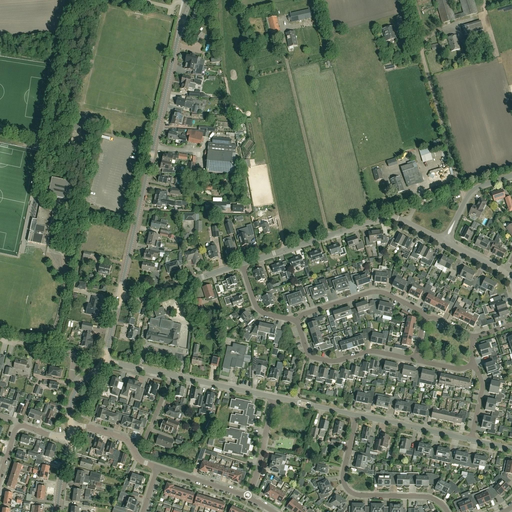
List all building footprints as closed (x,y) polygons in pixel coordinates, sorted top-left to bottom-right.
[(435,0),(442,24),(478,13),(473,0),(459,0),(464,13),(454,16),(449,0),(435,0)] [(292,22),(312,18),(310,9),(290,14),(292,22)] [(398,28),(402,26),(401,25),(405,24),(402,15),(395,17),(398,28)] [(271,34),(280,32),(276,17),(268,19),(271,34)] [(465,39),(484,33),(480,21),(461,26),(465,39)] [(386,41),(396,39),(392,27),(383,30),(386,41)] [(289,47),(297,45),(294,32),(286,34),(289,47)] [(460,49),(456,35),(448,37),(450,47),(447,47),(447,49),(450,48),(451,52),(460,49)] [(212,63),(220,62),(219,56),(218,56),(217,50),(211,52),(212,57),(211,57),(212,63)] [(191,56),(187,56),(186,62),(200,66),(200,65),(196,65),(197,61),(200,61),(201,58),(195,57),(195,56),(191,55),(191,56)] [(445,64),(443,64),(442,71),(450,72),(452,62),(445,61),(445,64)] [(196,65),(200,66),(186,62),(185,69),(188,70),(191,71),(197,72),(198,70),(195,69),(196,65)] [(202,86),(203,82),(191,79),(191,78),(183,76),(182,83),(183,83),(181,89),(188,91),(189,88),(194,89),(195,89),(196,84),(202,86)] [(196,114),(197,114),(198,106),(193,105),(193,103),(190,102),(190,103),(185,102),(186,101),(178,99),(176,105),(184,107),(185,106),(189,107),(192,107),(191,112),(196,114)] [(173,119),(180,121),(183,122),(187,123),(188,119),(184,118),(184,116),(174,113),(174,115),(173,114),(172,117),(173,118),(173,119)] [(189,143),(201,145),(204,131),(199,131),(188,130),(178,129),(178,132),(183,133),(183,136),(177,135),(178,134),(170,132),(168,139),(176,141),(177,138),(179,139),(179,140),(182,141),(182,143),(185,144),(186,141),(186,142),(187,137),(187,136),(190,137),(189,141),(189,143)] [(212,143),(209,143),(209,151),(205,151),(205,156),(208,157),(207,172),(234,175),(236,154),(235,154),(236,146),(231,145),(231,139),(213,138),(212,143)] [(82,153),(84,145),(70,141),(68,149),(82,153)] [(429,147),(420,150),(422,158),(432,155),(433,159),(439,157),(437,151),(431,153),(429,147)] [(163,162),(172,164),(173,160),(176,161),(176,159),(179,159),(179,158),(186,159),(186,155),(179,154),(179,156),(174,155),(174,154),(168,153),(168,155),(163,154),(162,158),(163,158),(163,162)] [(172,164),(163,162),(162,165),(161,165),(160,169),(165,170),(165,169),(168,170),(167,173),(175,174),(176,171),(173,171),(174,168),(171,168),(172,164)] [(403,174),(406,185),(407,185),(408,187),(422,182),(421,179),(418,169),(414,170),(412,164),(401,167),(403,174)] [(381,170),(380,169),(373,171),(375,181),(377,181),(383,179),(382,175),(382,176),(380,170),(381,170)] [(168,177),(169,175),(165,174),(164,176),(160,176),(159,182),(167,184),(171,184),(171,183),(173,183),(173,184),(180,185),(181,180),(172,178),(168,178),(168,177)] [(404,191),(400,177),(390,180),(395,194),(404,191)] [(67,200),(71,182),(52,178),(48,196),(67,200)] [(494,201),(505,197),(502,190),(492,193),(494,201)] [(175,201),(169,198),(164,197),(164,193),(157,191),(155,198),(158,199),(169,201),(175,202),(175,201)] [(155,198),(155,201),(154,201),(153,204),(154,204),(154,205),(158,206),(157,208),(161,209),(161,207),(162,206),(165,207),(166,204),(168,205),(168,204),(182,207),(182,204),(189,204),(189,202),(182,202),(182,201),(176,201),(175,201),(175,202),(169,201),(158,199),(155,198)] [(482,210),(487,202),(480,199),(476,207),(473,206),(469,214),(470,215),(471,214),(479,218),(483,211),(482,210)] [(230,209),(230,203),(207,202),(206,211),(226,211),(226,209),(230,209)] [(49,224),(50,225),(54,211),(52,210),(53,208),(52,207),(45,206),(45,207),(41,206),(40,207),(40,208),(37,220),(33,219),(30,231),(33,232),(34,232),(36,225),(45,227),(46,223),(49,224)] [(157,222),(158,217),(154,216),(153,221),(151,228),(160,230),(160,227),(166,228),(167,224),(166,224),(167,221),(161,220),(160,223),(157,222)] [(234,234),(230,220),(226,221),(227,224),(226,225),(229,235),(234,234)] [(265,224),(264,220),(259,222),(261,228),(260,228),(258,229),(259,231),(263,230),(264,234),(271,232),(268,223),(265,224)] [(49,224),(46,223),(45,227),(36,225),(34,232),(47,235),(47,233),(49,224)] [(248,245),(246,236),(249,235),(250,236),(254,235),(252,225),(247,226),(247,228),(241,230),(242,234),(239,235),(239,236),(237,237),(238,241),(240,240),(242,247),(244,246),(244,247),(248,246),(248,245)] [(461,237),(468,240),(473,230),(466,227),(461,237)] [(375,232),(377,241),(381,241),(381,244),(387,243),(387,237),(383,238),(382,231),(375,232)] [(47,235),(34,232),(33,232),(33,233),(30,232),(28,242),(48,246),(50,234),(47,233),(47,235)] [(372,242),(377,241),(375,232),(368,232),(369,240),(366,240),(367,246),(373,245),(372,242)] [(174,235),(168,234),(161,233),(160,233),(159,236),(150,234),(149,240),(157,241),(158,242),(158,239),(161,240),(162,237),(168,238),(173,239),(174,235)] [(405,238),(399,235),(397,241),(393,239),(390,245),(396,248),(398,245),(401,247),(405,238)] [(358,243),(356,236),(347,240),(349,247),(356,245),(358,250),(364,248),(362,242),(358,243)] [(235,252),(231,241),(230,237),(223,239),(225,243),(227,250),(226,251),(227,254),(228,254),(229,254),(229,255),(232,254),(232,253),(235,252)] [(493,243),(494,242),(491,240),(490,242),(479,237),(475,244),(486,250),(488,246),(491,247),(493,243)] [(491,247),(491,248),(494,250),(492,253),(503,258),(506,251),(499,247),(501,244),(498,243),(500,239),(496,237),(494,242),(493,243),(491,247)] [(399,250),(403,252),(402,254),(404,255),(403,258),(407,260),(412,249),(409,247),(411,241),(405,238),(401,247),(399,250)] [(149,240),(147,246),(157,248),(157,251),(161,252),(161,251),(165,252),(165,249),(160,248),(161,245),(157,244),(158,242),(157,241),(149,240)] [(215,246),(214,243),(212,244),(213,247),(207,249),(208,254),(209,253),(211,259),(213,259),(213,260),(217,259),(216,258),(218,257),(216,251),(217,251),(216,246),(215,246)] [(341,249),(339,243),(334,245),(335,246),(329,248),(329,250),(328,250),(329,253),(330,253),(331,255),(337,253),(337,254),(339,253),(340,256),(346,254),(344,248),(341,249)] [(422,258),(427,249),(421,246),(419,250),(417,251),(414,249),(411,256),(417,260),(419,256),(422,258)] [(322,255),(320,249),(315,251),(316,252),(310,254),(310,256),(309,256),(310,260),(311,259),(312,261),(318,259),(318,260),(321,260),(321,262),(324,262),(324,263),(328,262),(325,254),(322,255)] [(427,249),(422,258),(420,262),(430,267),(434,259),(430,257),(433,252),(427,249)] [(157,251),(150,250),(149,253),(146,252),(144,259),(152,261),(153,257),(158,258),(159,254),(160,254),(160,257),(164,257),(165,252),(161,251),(161,252),(157,251)] [(201,263),(197,250),(185,254),(187,261),(193,259),(195,265),(201,263)] [(303,261),(301,256),(296,257),(297,258),(291,260),(291,262),(290,262),(291,266),(292,265),(293,267),(299,265),(299,266),(302,266),(302,269),(309,267),(306,260),(303,261)] [(443,271),(444,268),(448,260),(443,257),(440,262),(437,261),(434,266),(443,271)] [(453,277),(456,271),(450,269),(454,262),(448,260),(444,268),(447,269),(446,270),(451,272),(450,275),(448,279),(451,281),(453,277)] [(180,270),(179,268),(177,262),(166,266),(169,274),(178,270),(180,270)] [(272,268),(271,269),(272,272),(273,272),(274,273),(280,271),(283,278),(286,276),(288,280),(291,279),(289,271),(285,272),(285,271),(282,262),(277,263),(278,264),(271,267),(272,268)] [(161,272),(163,264),(155,263),(154,265),(143,263),(142,270),(154,272),(155,267),(157,268),(156,271),(161,272)] [(109,276),(111,266),(101,264),(98,273),(109,276)] [(381,283),(382,270),(382,266),(379,266),(379,270),(373,269),(372,276),(375,276),(375,282),(381,283)] [(260,269),(260,267),(253,269),(254,271),(253,271),(255,276),(256,276),(258,282),(259,281),(260,282),(263,281),(263,280),(265,280),(263,273),(264,273),(262,268),(260,269)] [(465,279),(470,270),(464,268),(463,270),(461,269),(457,277),(460,279),(461,277),(465,279)] [(364,271),(365,272),(359,274),(360,276),(363,285),(369,283),(367,277),(370,276),(368,270),(367,270),(365,270),(364,271)] [(382,270),(381,283),(387,283),(387,279),(391,278),(392,271),(388,271),(382,270)] [(474,288),(477,282),(472,279),(475,273),(470,270),(465,279),(463,283),(471,287),(471,286),(474,288)] [(339,280),(343,290),(347,289),(348,288),(349,287),(347,280),(351,279),(349,273),(342,275),(343,279),(339,280)] [(397,289),(403,278),(397,276),(398,274),(395,273),(392,279),(395,280),(392,286),(397,289)] [(363,285),(360,276),(357,277),(356,274),(351,276),(353,282),(355,281),(357,287),(363,285)] [(234,285),(237,284),(235,277),(226,280),(226,281),(222,282),(223,285),(224,285),(226,290),(227,291),(234,288),(235,287),(234,285)] [(343,290),(339,280),(336,281),(334,278),(328,280),(330,286),(334,285),(336,292),(337,291),(339,292),(343,290)] [(408,287),(409,285),(411,281),(408,280),(407,282),(402,280),(403,278),(397,289),(403,291),(406,286),(408,287)] [(487,290),(491,281),(486,278),(482,285),(480,284),(478,289),(485,293),(487,290)] [(316,288),(320,298),(324,297),(325,295),(326,295),(323,286),(327,285),(325,279),(318,281),(320,286),(316,288)] [(414,297),(419,286),(416,284),(416,285),(414,284),(416,281),(412,279),(411,281),(409,285),(412,287),(408,294),(414,297)] [(85,290),(87,283),(78,281),(76,288),(85,290)] [(491,281),(487,290),(490,292),(489,293),(490,297),(497,294),(496,290),(494,290),(497,284),(491,281)] [(426,292),(429,285),(426,284),(424,288),(419,286),(414,297),(419,299),(423,290),(426,292)] [(212,291),(211,285),(203,288),(207,302),(218,298),(215,290),(212,291)] [(320,298),(316,288),(313,289),(312,285),(305,287),(307,293),(311,292),(313,299),(314,299),(316,299),(320,298)] [(430,305),(433,297),(435,294),(430,291),(432,287),(429,285),(426,292),(429,293),(424,302),(430,305)] [(297,292),(293,293),(294,295),(297,305),(301,304),(302,303),(303,302),(301,295),(305,294),(303,287),(296,289),(297,292)] [(297,305),(294,295),(290,296),(289,293),(282,295),(284,301),(288,300),(290,307),(292,306),(293,307),(297,305)] [(274,305),(272,299),(273,299),(271,294),(262,297),(264,302),(265,301),(267,307),(268,307),(269,308),(272,307),(272,306),(274,305)] [(438,300),(441,295),(438,294),(436,299),(433,297),(430,305),(435,308),(438,300)] [(440,310),(445,299),(443,302),(441,301),(444,296),(441,294),(441,295),(438,300),(435,308),(440,310)] [(244,303),(241,296),(237,297),(237,298),(232,299),(231,296),(224,298),(226,305),(233,303),(233,306),(244,303)] [(98,304),(99,298),(93,297),(91,305),(88,304),(86,314),(92,315),(92,314),(97,316),(99,306),(97,306),(98,304)] [(445,299),(440,310),(445,313),(449,304),(453,306),(456,299),(453,297),(450,302),(445,299)] [(507,308),(505,302),(502,303),(500,300),(498,301),(494,302),(489,303),(491,310),(497,308),(498,311),(507,308)] [(374,307),(374,305),(370,307),(368,306),(367,301),(361,303),(364,311),(367,310),(369,313),(369,314),(370,315),(371,315),(374,314),(374,307)] [(386,303),(380,302),(378,308),(377,308),(377,306),(374,307),(374,314),(383,316),(384,312),(386,303)] [(458,319),(464,309),(459,306),(460,303),(456,302),(453,309),(456,310),(453,317),(458,319)] [(359,316),(365,315),(364,311),(361,303),(355,305),(358,314),(359,316)] [(392,318),(393,311),(390,311),(391,305),(386,303),(384,312),(383,316),(392,318)] [(166,320),(166,318),(165,317),(165,315),(166,315),(164,307),(154,310),(157,320),(151,318),(151,319),(150,319),(148,325),(149,325),(149,327),(150,327),(149,333),(148,333),(147,341),(154,342),(169,345),(176,347),(178,339),(179,333),(180,333),(182,325),(173,323),(174,322),(166,320)] [(344,309),(346,317),(352,315),(349,307),(344,309)] [(494,316),(496,322),(507,319),(505,315),(509,314),(507,308),(498,311),(499,314),(494,316)] [(344,318),(346,317),(344,309),(338,311),(341,319),(343,324),(345,323),(344,318)] [(463,322),(467,314),(469,310),(467,309),(466,310),(464,309),(458,319),(463,322)] [(244,321),(250,316),(246,311),(240,317),(244,321)] [(335,321),(341,319),(338,311),(333,313),(335,321)] [(468,325),(472,317),(467,314),(463,322),(468,325)] [(483,320),(486,319),(484,314),(480,315),(479,316),(474,314),(472,317),(468,325),(474,327),(478,319),(480,320),(481,321),(483,320)] [(310,330),(318,327),(321,326),(319,322),(326,319),(324,315),(315,318),(316,322),(308,324),(310,330)] [(252,330),(251,329),(251,328),(252,327),(250,324),(254,320),(250,316),(244,321),(248,327),(247,328),(246,328),(244,331),(246,333),(243,335),(247,339),(252,330)] [(91,331),(93,325),(83,323),(82,329),(88,330),(87,334),(84,333),(81,346),(88,348),(88,346),(92,347),(94,339),(90,338),(91,335),(90,335),(91,331)] [(255,325),(252,330),(247,339),(246,341),(249,342),(252,336),(257,337),(257,334),(259,334),(259,332),(263,333),(265,324),(260,323),(259,326),(255,325)] [(269,334),(271,326),(265,324),(263,333),(263,336),(265,337),(266,333),(269,334)] [(275,335),(276,327),(271,326),(269,334),(268,337),(274,339),(275,337),(275,336),(275,335)] [(320,333),(318,327),(310,330),(312,335),(320,333)] [(412,336),(414,330),(401,327),(400,333),(401,333),(412,336)] [(132,340),(132,341),(134,341),(135,341),(136,341),(137,336),(138,337),(140,329),(134,328),(134,329),(131,328),(131,331),(130,334),(129,333),(128,337),(129,338),(129,340),(132,340)] [(376,344),(378,334),(375,333),(376,331),(371,330),(371,328),(367,329),(367,333),(367,335),(371,335),(372,335),(370,343),(376,344)] [(378,334),(376,344),(382,345),(384,338),(387,338),(388,332),(385,331),(385,332),(383,331),(382,335),(378,334)] [(313,341),(321,338),(321,335),(323,334),(322,332),(320,333),(312,335),(313,341)] [(411,341),(412,336),(401,333),(401,336),(404,336),(403,339),(411,341)] [(509,343),(511,342),(511,336),(511,337),(511,333),(505,334),(506,336),(503,336),(504,339),(508,338),(509,343)] [(356,338),(359,346),(364,344),(361,334),(355,336),(356,338)] [(333,338),(335,344),(336,346),(340,344),(342,352),(348,350),(345,342),(342,343),(341,339),(340,338),(338,336),(338,337),(333,338)] [(359,346),(356,338),(353,339),(352,336),(349,337),(350,340),(353,348),(359,346)] [(321,338),(313,341),(315,346),(318,345),(319,348),(324,347),(325,350),(333,347),(333,345),(330,344),(327,345),(326,342),(323,343),(321,338)] [(411,341),(403,339),(400,339),(399,342),(402,343),(402,345),(410,347),(411,341)] [(480,352),(492,348),(490,343),(492,342),(491,339),(485,341),(486,344),(478,347),(479,350),(480,350),(480,352)] [(348,350),(353,348),(350,340),(345,342),(348,350)] [(242,369),(247,347),(233,344),(232,348),(227,346),(226,352),(222,368),(230,370),(233,360),(236,361),(235,367),(242,369)] [(201,366),(203,359),(197,358),(198,354),(199,346),(195,345),(193,354),(194,354),(192,364),(201,366)] [(490,358),(496,356),(495,352),(493,352),(492,348),(480,352),(481,354),(481,355),(482,358),(489,355),(490,358)] [(486,369),(498,365),(497,361),(498,360),(496,356),(490,358),(491,361),(484,364),(485,367),(486,369)] [(217,367),(219,358),(213,357),(211,365),(217,367)] [(28,374),(30,367),(27,366),(27,362),(16,360),(14,368),(25,371),(25,373),(28,374)] [(370,364),(369,370),(372,370),(371,375),(378,376),(379,369),(376,368),(377,362),(371,361),(370,364)] [(277,380),(279,372),(281,373),(283,363),(277,362),(276,370),(271,369),(269,379),(271,379),(271,380),(272,381),(273,381),(274,381),(275,381),(275,380),(277,380)] [(386,372),(389,373),(391,363),(390,363),(388,363),(385,362),(384,369),(380,368),(379,374),(383,375),(382,376),(385,376),(386,372)] [(262,363),(258,363),(258,364),(257,364),(255,372),(256,372),(256,376),(257,376),(257,377),(258,378),(259,378),(260,378),(261,378),(262,377),(263,377),(265,367),(261,366),(262,363)] [(370,364),(364,363),(362,369),(359,368),(357,377),(363,378),(365,372),(368,373),(369,370),(370,364)] [(392,373),(391,377),(398,378),(399,374),(399,372),(396,372),(397,365),(395,364),(393,363),(392,364),(391,363),(389,373),(392,373)] [(493,377),(495,377),(496,376),(500,375),(499,371),(500,368),(499,365),(498,365),(486,369),(487,372),(486,372),(487,375),(492,374),(493,377)] [(397,381),(401,381),(401,379),(407,380),(408,377),(410,367),(409,367),(408,367),(407,367),(404,366),(402,374),(399,374),(398,378),(397,381)] [(12,377),(13,369),(6,367),(4,375),(12,377)] [(60,370),(60,368),(56,367),(55,369),(50,368),(49,373),(46,372),(46,377),(53,378),(53,376),(60,377),(62,370),(60,370)] [(317,374),(318,368),(312,367),(311,372),(307,371),(305,379),(312,381),(313,376),(316,377),(317,374)] [(359,368),(353,367),(351,373),(348,372),(347,379),(353,380),(354,376),(357,377),(359,368)] [(411,368),(410,367),(408,377),(411,377),(411,381),(413,381),(413,382),(416,383),(417,380),(418,377),(414,376),(416,369),(413,368),(412,367),(411,368)] [(290,383),(293,370),(290,369),(289,372),(285,371),(283,381),(284,382),(284,383),(285,383),(286,384),(287,384),(289,384),(289,383),(290,383)] [(327,376),(327,377),(328,370),(321,369),(320,375),(317,374),(316,377),(315,381),(322,383),(323,378),(326,379),(327,376)] [(348,372),(348,371),(342,370),(341,375),(339,376),(337,375),(336,381),(335,384),(341,385),(343,379),(346,380),(347,379),(348,372)] [(419,387),(420,383),(426,384),(428,371),(427,371),(425,371),(422,370),(420,380),(417,380),(416,383),(416,386),(419,387)] [(337,375),(338,372),(331,371),(330,377),(327,377),(327,376),(326,379),(325,383),(331,385),(332,380),(336,381),(337,375)] [(428,371),(426,384),(435,386),(436,380),(433,380),(435,373),(432,372),(430,372),(428,371)] [(445,384),(447,375),(441,374),(439,381),(439,384),(442,385),(442,384),(445,384)] [(118,396),(120,390),(117,389),(119,380),(117,379),(117,378),(113,377),(111,381),(112,382),(110,387),(114,388),(112,394),(118,396)] [(453,377),(450,387),(450,390),(451,391),(452,387),(454,388),(454,386),(456,387),(458,378),(453,377)] [(462,388),(464,379),(458,378),(456,387),(456,388),(459,389),(460,388),(462,388)] [(490,387),(499,389),(500,383),(505,384),(506,381),(499,380),(499,383),(491,381),(490,384),(491,385),(490,387)] [(58,390),(59,384),(51,382),(44,381),(44,385),(46,385),(50,386),(49,389),(58,390)] [(144,389),(141,388),(142,385),(140,384),(140,383),(132,381),(132,382),(129,381),(127,389),(124,388),(121,395),(128,397),(129,392),(136,394),(134,399),(141,401),(144,389)] [(148,386),(144,396),(149,398),(150,395),(155,397),(157,390),(158,390),(160,385),(156,384),(156,385),(152,384),(151,387),(148,386)] [(183,397),(185,388),(178,386),(176,396),(183,397)] [(499,392),(499,389),(490,387),(490,389),(489,389),(488,393),(496,394),(495,397),(502,399),(502,398),(504,399),(505,396),(503,395),(499,392)] [(362,403),(364,394),(360,393),(360,389),(355,388),(353,395),(357,396),(356,402),(362,403)] [(201,407),(202,401),(203,397),(199,396),(200,391),(192,389),(190,399),(196,400),(195,406),(201,407)] [(364,394),(362,403),(368,404),(369,399),(373,400),(374,392),(368,391),(368,392),(364,391),(364,394)] [(212,408),(215,394),(208,392),(206,405),(203,404),(201,413),(208,414),(209,409),(208,409),(208,408),(212,408)] [(384,399),(384,395),(375,393),(374,400),(377,401),(376,406),(382,407),(384,399)] [(400,411),(402,403),(399,402),(400,399),(398,395),(394,394),(394,397),(392,404),(396,405),(395,410),(400,411)] [(394,397),(388,396),(387,399),(384,399),(382,407),(388,409),(389,403),(392,404),(394,397)] [(501,403),(502,399),(495,397),(495,400),(487,399),(486,402),(487,402),(486,404),(495,406),(496,403),(501,403)] [(249,402),(236,399),(236,401),(232,400),(230,408),(244,411),(244,412),(247,412),(246,416),(236,414),(236,416),(232,415),(230,423),(247,427),(248,424),(253,425),(254,422),(255,422),(256,416),(253,415),(255,409),(253,409),(254,405),(249,404),(249,402)] [(7,400),(5,409),(11,411),(13,402),(7,400)] [(411,408),(412,401),(406,400),(405,403),(402,403),(400,411),(406,413),(407,407),(411,408)] [(28,405),(29,403),(25,401),(25,404),(24,408),(20,406),(17,413),(24,416),(26,409),(28,405)] [(419,415),(421,407),(417,406),(418,403),(412,401),(411,408),(414,409),(413,414),(419,415)] [(179,412),(181,406),(174,403),(172,408),(173,408),(173,409),(169,408),(166,415),(170,416),(171,417),(173,418),(174,417),(177,419),(179,412)] [(426,411),(429,412),(431,405),(425,404),(424,407),(421,407),(419,415),(425,417),(426,411)] [(495,409),(495,406),(486,404),(486,407),(485,407),(485,410),(492,412),(492,415),(498,416),(499,413),(499,412),(495,409)] [(34,420),(40,405),(39,408),(36,407),(34,411),(32,410),(29,418),(34,420)] [(40,405),(34,420),(40,422),(43,414),(40,413),(42,409),(41,409),(42,406),(40,405)] [(54,408),(54,407),(49,406),(48,410),(46,414),(45,417),(47,418),(45,424),(51,426),(53,420),(54,417),(53,416),(54,412),(53,412),(54,408)] [(103,420),(106,412),(105,412),(102,411),(102,408),(97,406),(95,413),(99,414),(97,419),(103,420)] [(109,422),(112,413),(108,412),(109,410),(106,409),(105,412),(106,412),(103,420),(106,421),(109,422)] [(443,421),(445,410),(442,410),(441,411),(439,410),(437,419),(443,421)] [(457,414),(455,423),(461,424),(462,417),(466,418),(467,412),(461,411),(459,415),(457,414)] [(120,421),(122,414),(117,412),(116,415),(112,414),(112,413),(109,422),(112,423),(115,424),(115,423),(116,424),(117,420),(120,421)] [(131,417),(127,416),(122,414),(120,421),(123,422),(122,426),(128,428),(130,420),(131,417)] [(498,416),(492,415),(491,418),(483,416),(483,420),(482,422),(492,424),(495,425),(496,419),(497,419),(498,416)] [(131,416),(131,417),(130,420),(128,428),(134,430),(136,421),(133,420),(134,417),(131,416)] [(136,421),(134,430),(139,431),(140,431),(141,427),(144,428),(147,420),(141,418),(140,423),(136,422),(136,421)] [(179,423),(169,419),(167,423),(163,422),(161,429),(171,433),(173,429),(177,430),(179,423)] [(327,431),(329,422),(322,420),(320,429),(321,429),(320,433),(319,436),(324,437),(324,434),(325,430),(327,431)] [(343,428),(344,423),(337,421),(334,433),(341,434),(342,428),(343,428)] [(490,430),(492,424),(482,422),(482,424),(481,428),(488,429),(488,432),(494,434),(495,431),(490,430)] [(243,431),(230,428),(229,430),(226,429),(224,437),(238,440),(238,441),(241,441),(240,445),(230,443),(229,445),(226,444),(224,452),(241,456),(242,453),(247,454),(248,451),(249,451),(250,445),(247,444),(248,438),(247,438),(248,434),(243,433),(243,431)] [(318,429),(314,428),(314,429),(312,428),(310,434),(313,434),(312,437),(310,437),(309,441),(312,442),(313,437),(316,438),(318,429)] [(371,447),(374,438),(369,437),(371,429),(364,428),(361,439),(368,441),(367,446),(371,447)] [(380,440),(376,440),(374,451),(380,452),(382,447),(386,448),(389,436),(381,434),(380,440)] [(165,443),(167,438),(159,435),(156,444),(165,447),(166,444),(165,443)] [(33,442),(34,439),(23,436),(21,443),(28,445),(30,441),(33,442)] [(166,444),(165,447),(171,449),(174,440),(167,438),(165,443),(166,444)] [(187,447),(188,443),(183,441),(177,438),(175,443),(181,445),(187,447)] [(98,440),(96,439),(93,449),(96,450),(96,451),(97,455),(102,457),(104,448),(101,447),(103,441),(101,441),(98,440)] [(412,456),(414,449),(409,448),(411,441),(402,439),(400,449),(407,451),(406,455),(412,456)] [(29,451),(38,454),(38,453),(41,441),(37,440),(35,447),(34,447),(34,449),(33,450),(32,451),(29,450),(29,451)] [(423,454),(425,445),(424,445),(424,444),(423,444),(423,443),(422,442),(421,442),(420,443),(419,443),(419,444),(418,450),(414,449),(413,456),(419,457),(419,455),(420,453),(423,454)] [(114,460),(115,456),(117,452),(113,451),(115,445),(113,445),(113,444),(111,444),(109,443),(106,453),(106,455),(108,456),(109,455),(109,459),(114,460)] [(46,451),(54,453),(57,446),(49,444),(48,448),(47,448),(46,451)] [(432,460),(433,453),(430,453),(431,446),(431,445),(430,445),(430,444),(429,444),(428,444),(427,444),(427,445),(426,446),(425,445),(423,454),(426,455),(426,457),(426,459),(432,460)] [(433,453),(432,460),(440,461),(441,461),(442,458),(444,449),(442,449),(442,448),(442,447),(441,447),(441,446),(440,446),(439,446),(439,447),(438,447),(438,448),(436,454),(433,453)] [(198,460),(202,461),(206,450),(202,448),(198,460)] [(442,458),(441,461),(443,461),(442,462),(450,464),(452,457),(448,457),(449,450),(449,449),(448,448),(447,448),(446,448),(445,449),(445,450),(444,449),(442,458)] [(460,462),(462,453),(461,453),(461,452),(460,451),(460,450),(459,450),(458,450),(457,450),(457,451),(456,452),(455,458),(452,457),(450,464),(454,464),(455,461),(460,462)] [(38,454),(29,451),(27,455),(33,457),(33,459),(36,460),(37,459),(38,454)] [(52,459),(54,453),(46,451),(45,453),(41,452),(40,455),(38,454),(37,459),(44,461),(45,457),(52,459)] [(27,462),(28,459),(24,458),(26,454),(18,452),(16,458),(27,462)] [(469,468),(470,461),(467,461),(468,455),(468,454),(468,453),(467,452),(466,452),(465,452),(464,452),(464,453),(464,454),(462,453),(460,462),(463,463),(463,465),(463,466),(465,467),(469,468)] [(115,456),(114,460),(112,467),(117,468),(118,464),(124,465),(127,456),(125,455),(123,454),(122,454),(121,454),(119,458),(115,456)] [(357,462),(366,464),(366,461),(369,461),(370,461),(371,455),(365,454),(364,457),(358,456),(357,456),(356,456),(355,457),(355,458),(355,459),(356,460),(357,460),(357,461),(357,462)] [(479,466),(481,457),(479,457),(479,456),(479,455),(478,454),(477,454),(476,454),(476,455),(475,455),(475,456),(474,462),(470,461),(469,468),(475,469),(475,467),(479,468),(479,466)] [(270,462),(281,464),(282,461),(286,462),(287,456),(280,455),(280,458),(272,456),(272,458),(271,458),(270,462)] [(479,466),(485,467),(483,474),(484,474),(483,475),(486,474),(487,474),(489,465),(485,465),(487,458),(487,457),(486,457),(486,456),(485,456),(484,456),(483,456),(483,457),(482,457),(482,458),(481,457),(479,466)] [(91,470),(93,462),(82,459),(80,466),(91,470)] [(206,472),(209,462),(204,460),(200,470),(206,472)] [(212,473),(215,464),(215,461),(210,460),(209,462),(206,472),(207,471),(212,473)] [(328,470),(327,470),(328,467),(320,466),(321,462),(315,461),(314,467),(316,468),(316,472),(320,473),(320,475),(325,474),(326,474),(327,473),(328,473),(328,470)] [(285,465),(281,464),(270,462),(269,466),(270,466),(270,468),(277,470),(277,473),(280,474),(279,476),(285,477),(286,471),(284,471),(285,465)] [(362,469),(361,473),(373,476),(373,471),(368,470),(369,468),(367,468),(365,467),(366,464),(357,462),(357,463),(356,463),(355,463),(355,464),(354,464),(354,465),(354,466),(354,467),(355,468),(362,469)] [(13,469),(21,471),(22,465),(15,463),(13,469)] [(217,475),(220,466),(215,464),(212,473),(217,475)] [(223,476),(226,467),(220,466),(217,475),(223,476)] [(228,478),(231,469),(226,467),(223,476),(228,478)] [(506,479),(508,474),(511,474),(511,468),(506,468),(505,473),(502,472),(501,475),(506,479)] [(19,477),(21,471),(13,469),(11,475),(19,477)] [(233,481),(236,471),(231,469),(228,478),(230,479),(230,480),(233,481)] [(77,477),(93,481),(99,482),(101,474),(91,472),(90,477),(85,476),(85,473),(78,471),(77,477)] [(236,471),(233,481),(239,483),(240,477),(244,479),(246,472),(242,471),(242,473),(236,471)] [(384,476),(381,476),(381,475),(381,472),(374,472),(374,479),(378,479),(378,485),(378,486),(379,487),(380,487),(381,487),(382,487),(384,487),(384,476)] [(394,473),(388,473),(388,475),(387,477),(384,476),(384,487),(386,487),(387,487),(387,488),(388,488),(389,488),(389,487),(390,487),(390,486),(390,485),(390,479),(394,479),(394,473)] [(403,486),(403,477),(400,477),(400,473),(394,473),(394,479),(397,479),(397,486),(397,487),(398,487),(399,488),(400,488),(401,487),(401,486),(402,486),(403,486)] [(413,480),(413,473),(409,473),(407,473),(406,477),(403,477),(403,486),(405,486),(405,487),(406,488),(407,488),(408,488),(408,487),(409,487),(409,486),(409,480),(413,480)] [(422,486),(422,477),(419,477),(418,473),(413,473),(413,480),(416,480),(416,486),(416,487),(417,487),(417,488),(418,488),(419,488),(420,488),(420,487),(421,487),(421,486),(422,486)] [(135,485),(138,476),(137,476),(137,475),(134,474),(133,475),(132,474),(130,483),(135,485)] [(17,483),(19,477),(11,475),(9,481),(17,483)] [(504,491),(505,490),(506,491),(507,491),(508,491),(508,490),(509,490),(509,489),(509,488),(509,487),(503,482),(506,479),(501,475),(499,478),(498,480),(495,483),(498,485),(504,491)] [(138,476),(135,485),(141,486),(142,482),(143,482),(144,479),(143,479),(144,478),(143,478),(143,477),(139,476),(139,477),(138,476)] [(441,491),(445,483),(442,482),(443,480),(444,478),(441,477),(435,488),(435,489),(435,490),(435,491),(436,491),(437,491),(437,492),(438,492),(438,491),(439,491),(439,490),(441,491)] [(320,490),(330,485),(329,481),(328,482),(327,480),(320,483),(319,480),(316,481),(315,479),(312,480),(313,482),(315,488),(319,486),(320,490)] [(275,489),(276,487),(271,484),(272,482),(267,480),(264,487),(268,489),(264,495),(270,498),(271,497),(270,497),(275,489)] [(15,489),(17,483),(9,481),(7,487),(15,489)] [(445,483),(441,491),(442,492),(442,493),(442,494),(442,495),(443,495),(444,495),(445,495),(446,494),(449,489),(450,490),(453,492),(458,487),(454,484),(450,482),(449,483),(447,485),(445,483)] [(173,487),(173,486),(168,484),(164,494),(170,496),(173,487)] [(330,485),(320,490),(322,493),(318,494),(321,500),(327,497),(325,494),(332,491),(331,489),(332,489),(330,485)] [(495,491),(500,496),(501,496),(502,496),(503,496),(504,495),(504,494),(504,493),(503,492),(504,491),(498,485),(496,487),(494,486),(493,485),(491,487),(491,486),(488,488),(492,494),(495,491)] [(178,489),(173,487),(170,496),(175,498),(178,489)] [(485,503),(486,503),(487,504),(488,504),(489,504),(490,504),(490,503),(490,502),(490,501),(488,495),(492,494),(488,488),(483,490),(484,494),(481,495),(485,503)] [(181,500),(184,491),(178,489),(175,498),(181,500)] [(280,492),(275,489),(270,497),(271,497),(270,498),(273,500),(274,499),(276,500),(280,492)] [(186,501),(189,492),(184,491),(181,500),(186,501)] [(34,496),(35,492),(30,492),(29,495),(27,494),(26,501),(31,502),(32,495),(34,496)] [(189,492),(186,501),(192,503),(195,494),(189,492)] [(280,492),(276,500),(278,502),(280,504),(286,495),(280,492)] [(477,500),(479,506),(480,506),(480,507),(481,507),(482,507),(483,506),(483,505),(484,505),(483,504),(485,503),(481,495),(476,497),(474,494),(471,495),(474,501),(477,500)] [(200,506),(203,497),(198,495),(195,504),(200,506)] [(471,495),(466,497),(466,499),(466,501),(464,502),(467,510),(469,510),(469,511),(470,511),(471,511),(472,511),(472,510),(473,510),(473,509),(473,508),(470,502),(474,501),(471,495)] [(298,504),(299,502),(294,498),(291,496),(287,502),(290,504),(286,508),(289,510),(289,509),(292,511),(298,504)] [(336,508),(342,498),(338,496),(338,497),(336,496),(332,502),(329,500),(327,503),(326,502),(324,505),(326,506),(331,509),(333,506),(336,508)] [(206,508),(209,499),(203,497),(200,506),(206,508)] [(127,504),(135,506),(136,505),(136,506),(138,502),(137,502),(137,501),(129,498),(127,504)] [(342,498),(336,508),(339,509),(337,511),(344,511),(345,511),(342,509),(346,502),(345,501),(345,500),(342,498)] [(211,509),(214,500),(209,499),(206,508),(211,509)] [(464,502),(462,499),(453,502),(457,511),(459,511),(461,511),(465,511),(466,511),(467,510),(464,502)] [(217,511),(219,502),(214,500),(211,509),(217,511)] [(219,502),(217,511),(219,511),(222,511),(225,504),(219,502)] [(358,511),(358,503),(354,503),(354,504),(352,504),(352,511),(349,511),(348,511),(358,511)]
